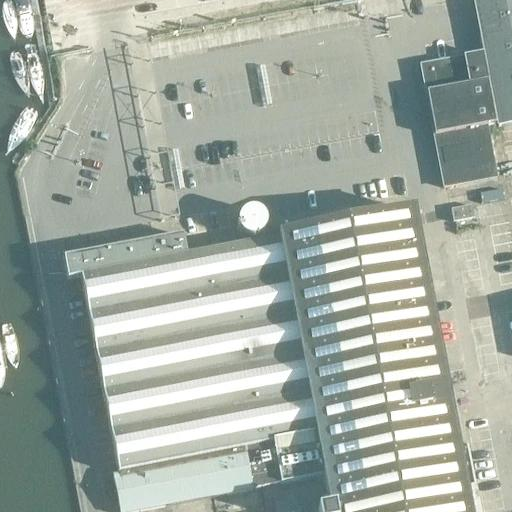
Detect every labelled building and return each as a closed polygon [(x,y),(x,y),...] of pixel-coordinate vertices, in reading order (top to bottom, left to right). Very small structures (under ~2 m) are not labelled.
[(511,0),(477,0),(474,1),(497,125),(511,121),(511,0)] [(420,68),(424,91),(486,80),(481,56),(420,68)] [(493,118),(486,80),(424,91),(432,129),(485,119),(493,118)] [(496,179),(485,119),(432,129),(443,189),(496,179)] [(472,220),(470,207),(450,211),(453,224),(472,220)] [(267,215),(242,209),(236,232),(261,238),(267,215)] [(468,511),(452,428),(459,426),(458,422),(460,422),(458,413),(456,413),(456,409),(449,410),(412,212),(278,238),(278,240),(197,255),(194,238),(182,240),(182,237),(165,240),(63,260),(67,281),(80,279),(117,476),(113,477),(119,511),(142,511),(250,491),(323,477),(329,511),(468,511)] [(472,511),(482,511),(476,482),(466,484),(472,511)]
